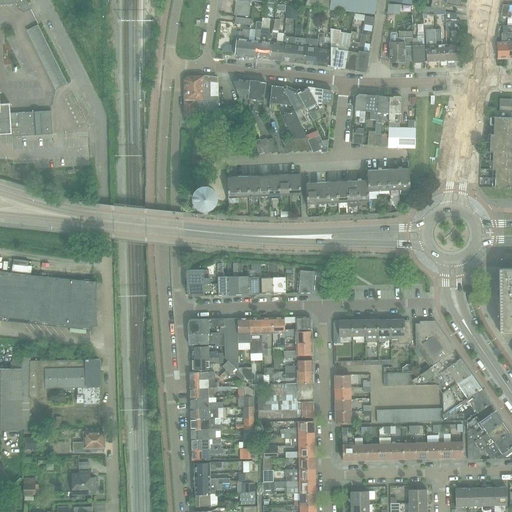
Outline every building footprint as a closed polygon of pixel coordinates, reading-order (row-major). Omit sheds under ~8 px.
[(0,0),(0,134),(11,134),(11,137),(53,134),(51,111),(11,113),(11,103),(1,104),(0,90),(0,89),(0,4),(18,3),(23,13),(30,10),(25,0),(0,0)] [(235,0),(234,15),(248,17),(251,1),(261,2),(261,0),(235,0)] [(307,0),(305,7),(333,10),(334,0),(307,0)] [(461,0),(432,0),(431,7),(434,8),(445,9),(453,11),(454,5),(460,6),(461,0)] [(503,5),(501,17),(508,18),(509,10),(509,5),(503,5)] [(431,7),(422,7),(423,17),(426,17),(426,14),(435,14),(434,8),(431,7)] [(330,11),(317,10),(316,17),(330,18),(330,11)] [(456,13),(445,11),(445,14),(445,20),(456,19),(456,13)] [(374,18),(365,17),(364,25),(373,26),(374,18)] [(260,35),(257,58),(269,59),(272,33),(273,33),(275,19),(270,19),(269,29),(261,28),(261,30),(261,35),(260,35)] [(272,33),(269,59),(280,61),(282,44),(283,44),(284,36),(284,34),(278,33),(280,20),(275,19),(273,33),(272,33)] [(302,25),(297,24),(295,37),(292,62),(303,63),(306,39),(300,38),(302,25)] [(67,84),(39,26),(27,32),(56,89),(67,84)] [(508,58),(507,33),(507,26),(503,26),(503,33),(501,33),(502,42),(497,42),(497,58),(508,58)] [(249,30),(243,29),(242,31),(238,31),(237,38),(233,38),(232,47),(236,47),(235,55),(246,57),(248,39),(249,30)] [(261,30),(256,29),(254,40),(248,39),(246,57),(257,58),(260,35),(261,35),(261,30)] [(330,29),(330,37),(330,49),(330,67),(344,69),(350,34),(341,32),(341,30),(330,29)] [(442,45),(441,29),(435,29),(435,30),(437,61),(447,61),(446,45),(446,44),(442,45)] [(437,61),(435,30),(430,30),(431,45),(426,45),(426,52),(426,62),(437,61)] [(457,31),(451,31),(452,45),(446,45),(447,61),(458,60),(457,31)] [(356,33),(351,32),(350,34),(344,69),(355,71),(358,52),(360,43),(355,42),(356,33)] [(390,34),(390,62),(413,62),(412,46),(412,37),(398,37),(398,34),(396,32),(392,32),(390,34)] [(424,38),(424,32),(417,32),(417,38),(418,46),(412,46),(413,62),(425,62),(424,38)] [(324,34),(318,33),(318,40),(315,65),(327,66),(328,49),(330,49),(330,37),(324,37),(324,34)] [(361,34),(360,43),(358,52),(355,71),(366,72),(370,48),(368,48),(367,52),(364,51),(366,35),(361,34)] [(295,37),(284,36),(283,44),(282,44),(280,61),(292,62),(295,37)] [(318,40),(306,39),(303,63),(304,63),(304,64),(315,65),(318,40)] [(204,76),(202,76),(188,76),(184,80),(184,117),(192,116),(218,110),(218,96),(210,97),(210,82),(217,83),(218,77),(204,76)] [(250,81),(232,79),(235,88),(239,98),(245,98),(244,104),(249,104),(250,99),(248,98),(250,81)] [(260,82),(250,81),(248,98),(250,99),(249,104),(253,104),(252,111),(257,111),(259,103),(264,103),(266,82),(260,82)] [(283,86),(271,85),(269,109),(275,110),(276,103),(291,105),(283,86)] [(283,86),(291,105),(294,111),(301,126),(307,123),(300,109),(305,106),(296,91),(287,87),(286,86),(283,86)] [(317,103),(308,87),(300,91),(299,89),(296,91),(305,106),(313,121),(319,117),(315,112),(320,110),(317,103)] [(323,89),(308,87),(317,103),(321,104),(323,89)] [(331,91),(323,89),(321,104),(322,104),(327,104),(327,112),(324,112),(326,117),(327,119),(330,120),(333,93),(331,91)] [(359,94),(356,96),(355,110),(360,111),(359,122),(364,123),(365,111),(366,111),(367,95),(359,94)] [(379,96),(367,95),(366,111),(370,112),(370,119),(376,120),(377,120),(379,96)] [(389,97),(379,96),(377,120),(376,120),(376,122),(382,123),(382,120),(388,121),(389,97)] [(388,138),(388,147),(388,148),(408,148),(415,148),(415,128),(400,128),(400,97),(389,97),(388,121),(388,138)] [(301,126),(294,111),(283,115),(293,139),(294,139),(301,139),(307,139),(304,133),(301,126)] [(494,118),(494,126),(511,126),(511,117),(494,117),(492,117),(494,118)] [(511,126),(494,126),(494,134),(511,135),(511,126)] [(363,134),(353,133),(352,143),(362,144),(363,134)] [(382,134),(375,134),(374,145),(388,147),(388,138),(382,137),(382,134)] [(490,135),(490,143),(510,144),(511,136),(511,135),(494,134),(488,134),(488,135),(490,135)] [(324,148),(321,141),(318,136),(308,140),(312,150),(313,153),(321,149),(324,148)] [(266,138),(260,140),(264,153),(265,154),(271,152),(267,140),(266,138)] [(273,138),(267,140),(271,152),(272,154),(277,152),(273,138)] [(259,155),(264,153),(260,140),(260,139),(254,141),(259,155)] [(293,151),(287,139),(281,139),(287,153),(293,151)] [(294,139),(293,139),(287,139),(293,151),(294,153),(299,151),(294,139)] [(306,150),(301,139),(294,139),(299,151),(300,153),(306,150)] [(308,140),(307,139),(301,139),(306,150),(306,153),(312,150),(308,140)] [(511,144),(510,144),(490,143),(490,152),(510,152),(510,144),(511,144)] [(493,153),(492,161),(511,161),(511,152),(510,152),(490,152),(487,152),(487,153),(493,153)] [(511,161),(492,161),(492,170),(511,169),(511,161)] [(410,180),(409,168),(398,169),(399,190),(410,190),(410,180)] [(389,191),(388,169),(378,170),(379,191),(389,191)] [(399,190),(398,169),(388,169),(389,191),(399,190)] [(495,170),(495,178),(511,178),(511,169),(492,170),(490,170),(495,170)] [(379,191),(378,170),(367,170),(368,180),(368,192),(369,192),(379,191)] [(280,196),(279,174),(268,175),(269,196),(280,196)] [(290,195),(289,174),(279,174),(280,196),(290,195)] [(300,195),(299,174),(289,174),(290,195),(300,195)] [(259,197),(258,175),(248,176),(249,197),(259,197)] [(269,196),(268,175),(258,175),(259,197),(269,196)] [(238,198),(237,176),(227,177),(228,198),(238,198)] [(249,197),(248,176),(237,176),(238,198),(249,197)] [(511,178),(495,178),(494,187),(511,187),(511,178)] [(368,192),(368,180),(357,181),(359,202),(369,202),(369,192),(368,192)] [(348,202),(347,181),(337,182),(338,203),(348,202)] [(359,202),(357,181),(347,181),(348,202),(359,202)] [(328,203),(327,182),(316,183),(318,204),(328,203)] [(338,203),(337,182),(327,182),(328,203),(338,203)] [(318,204),(316,183),(306,183),(307,204),(318,204)] [(215,198),(215,197),(215,196),(214,195),(214,194),(214,193),(213,192),(213,191),(212,190),(211,189),(210,188),(209,188),(207,187),(206,187),(204,187),(202,187),(201,187),(200,188),(198,188),(198,189),(197,190),(196,190),(195,192),(195,193),(194,193),(194,194),(194,195),(194,196),(194,197),(194,198),(194,199),(194,200),(195,202),(196,203),(196,204),(197,204),(198,205),(200,206),(202,207),(203,207),(204,207),(205,207),(206,207),(208,207),(209,206),(210,205),(211,205),(212,204),(213,203),(213,202),(214,201),(214,200),(214,199),(215,198)] [(20,266),(39,267),(39,261),(33,261),(33,256),(21,255),(20,266)] [(218,263),(218,278),(218,283),(218,295),(229,295),(228,276),(223,277),(223,273),(222,263),(218,263)] [(239,295),(238,264),(233,264),(233,276),(228,276),(229,295),(239,295)] [(243,264),(238,264),(239,295),(249,294),(249,277),(249,276),(243,276),(243,264)] [(511,331),(511,268),(498,268),(499,332),(511,331)] [(209,278),(209,270),(203,270),(187,270),(187,284),(218,283),(218,278),(209,278)] [(299,270),(299,276),(297,293),(311,293),(314,290),(316,272),(299,270)] [(97,282),(0,271),(0,319),(92,330),(92,326),(97,326),(96,300),(95,300),(97,282)] [(256,277),(249,277),(249,294),(259,294),(259,273),(256,273),(256,277)] [(274,294),(273,277),(261,277),(261,294),(274,294)] [(285,277),(273,277),(274,294),(285,293),(285,277)] [(218,295),(218,283),(187,284),(187,294),(189,296),(204,295),(218,295)] [(273,334),(272,317),(260,318),(261,349),(262,349),(262,355),(268,355),(268,345),(267,334),(273,334)] [(285,329),(284,317),(272,317),(273,334),(279,334),(279,338),(280,344),(278,344),(278,348),(284,348),(285,348),(285,344),(285,337),(285,329)] [(309,317),(291,317),(284,317),(285,329),(296,329),(299,329),(302,329),(312,329),(312,319),(309,317)] [(238,335),(237,318),(190,319),(188,322),(188,333),(209,333),(209,326),(220,326),(220,333),(224,333),(225,346),(225,358),(228,361),(236,368),(238,370),(238,368),(238,339),(238,335)] [(250,339),(249,318),(237,318),(238,335),(238,339),(245,339),(246,349),(251,349),(250,339)] [(261,349),(260,318),(249,318),(250,339),(257,339),(257,349),(261,349)] [(378,340),(378,319),(365,320),(365,336),(365,340),(367,342),(377,341),(378,340)] [(378,319),(378,340),(379,342),(385,342),(386,340),(391,340),(391,319),(378,320),(378,319)] [(404,328),(404,319),(391,319),(391,340),(399,340),(399,343),(400,344),(411,344),(410,328),(404,328)] [(352,336),(352,320),(339,320),(339,322),(339,336),(340,336),(352,336)] [(365,336),(365,320),(352,320),(352,336),(365,336)] [(432,323),(420,323),(415,323),(415,333),(416,347),(430,367),(454,351),(436,326),(435,327),(432,323)] [(299,331),(299,329),(296,329),(285,329),(285,337),(296,336),(296,343),(312,343),(312,331),(302,331),(299,331)] [(220,333),(209,333),(188,333),(189,345),(192,345),(192,347),(208,346),(225,346),(224,333),(220,333)] [(312,355),(312,343),(296,343),(296,344),(285,344),(285,348),(284,348),(284,351),(284,358),(300,358),(300,355),(312,355)] [(208,346),(192,347),(192,359),(218,358),(219,363),(223,363),(223,353),(218,353),(218,352),(216,352),(216,350),(213,350),(213,352),(208,352),(208,346)] [(470,374),(459,359),(454,351),(430,367),(428,368),(412,379),(416,385),(436,385),(442,394),(470,374)] [(30,355),(21,355),(22,369),(21,399),(21,429),(29,429),(29,397),(46,396),(46,388),(77,387),(77,395),(77,403),(83,403),(83,404),(100,404),(99,359),(86,360),(86,359),(85,360),(30,361),(30,355)] [(218,358),(192,359),(193,370),(209,370),(209,365),(219,364),(219,363),(218,358)] [(313,371),(312,360),(302,360),(296,360),(296,366),(285,366),(285,372),(313,371)] [(236,368),(228,361),(222,367),(225,369),(225,370),(225,371),(229,375),(233,372),(236,368)] [(251,367),(238,368),(238,370),(238,371),(239,371),(245,377),(247,380),(251,379),(251,375),(251,369),(251,367)] [(0,368),(0,399),(21,399),(22,369),(0,368)] [(238,370),(236,368),(233,372),(241,380),(245,377),(239,371),(238,371),(238,370)] [(229,375),(225,371),(219,377),(225,380),(229,375)] [(313,383),(313,371),(285,372),(285,378),(296,377),(296,383),(313,383)] [(215,380),(215,372),(193,372),(190,372),(190,381),(215,380)] [(412,373),(406,373),(406,385),(416,385),(412,379),(412,373)] [(480,389),(470,374),(442,394),(442,408),(443,415),(480,389)] [(350,387),(350,375),(334,375),(335,387),(350,387)] [(297,390),(296,383),(264,385),(264,395),(258,395),(259,418),(297,417),(314,417),(313,402),(297,402),(297,396),(297,390)] [(231,391),(231,387),(219,387),(190,388),(190,398),(208,398),(214,398),(214,392),(231,391)] [(248,387),(246,387),(243,387),(237,387),(238,397),(243,397),(243,398),(253,397),(253,390),(248,387)] [(351,399),(350,387),(335,387),(335,399),(351,399)] [(490,403),(480,389),(443,415),(443,421),(465,421),(475,414),(490,403)] [(253,408),(253,397),(243,398),(244,406),(243,407),(243,408),(253,408)] [(208,403),(208,398),(190,398),(191,409),(223,408),(223,402),(208,403)] [(21,399),(0,399),(0,429),(5,429),(21,430),(21,429),(21,399)] [(351,411),(351,399),(335,399),(335,411),(351,411)] [(223,418),(223,408),(191,409),(191,419),(220,418),(223,418)] [(254,416),(253,408),(243,408),(243,418),(244,418),(247,418),(247,417),(254,416)] [(351,423),(351,411),(335,411),(335,424),(351,423)] [(476,416),(473,418),(471,420),(471,422),(467,425),(467,446),(500,423),(493,413),(480,421),(476,416)] [(254,430),(254,416),(247,417),(247,418),(244,418),(244,425),(236,425),(236,429),(244,429),(254,430)] [(39,424),(39,430),(69,429),(69,425),(63,425),(63,417),(56,417),(56,424),(39,424)] [(220,424),(220,418),(191,419),(191,429),(218,428),(222,428),(222,424),(220,424)] [(314,433),(314,421),(298,421),(298,429),(284,429),(277,430),(277,434),(285,434),(284,434),(314,433)] [(508,434),(500,423),(467,446),(468,448),(474,448),(480,448),(476,444),(481,440),(486,447),(494,442),(495,443),(508,434)] [(218,431),(218,428),(191,429),(192,440),(216,439),(216,431),(218,431)] [(254,430),(244,429),(244,439),(254,440),(254,430)] [(85,442),(73,442),(73,453),(85,453),(93,453),(95,453),(105,453),(105,446),(104,446),(104,439),(105,439),(105,435),(104,435),(104,432),(100,432),(100,430),(85,431),(85,432),(84,433),(85,442)] [(443,442),(443,432),(438,432),(438,442),(439,458),(451,458),(450,442),(443,442)] [(314,445),(314,433),(284,434),(285,434),(285,439),(292,439),(292,446),(298,445),(314,445)] [(511,451),(511,440),(508,434),(495,443),(494,442),(486,447),(483,448),(491,459),(502,459),(511,451)] [(221,449),(221,438),(216,439),(192,440),(192,450),(221,449)] [(244,439),(243,439),(243,449),(254,449),(254,440),(244,439)] [(439,458),(438,442),(426,443),(427,458),(439,458)] [(463,442),(450,442),(451,458),(463,457),(463,442)] [(403,459),(402,443),(390,444),(391,459),(403,459)] [(415,459),(414,443),(402,443),(403,459),(415,459)] [(427,458),(426,443),(414,443),(415,459),(427,458)] [(367,460),(366,444),(354,445),(355,460),(367,460)] [(379,460),(378,444),(366,444),(367,460),(379,460)] [(391,459),(390,444),(378,444),(379,460),(391,459)] [(315,457),(314,445),(298,445),(299,452),(285,453),(285,458),(292,457),(299,457),(315,457)] [(355,460),(354,445),(342,445),(343,461),(355,460)] [(221,454),(221,449),(192,450),(192,460),(210,460),(210,455),(221,454)] [(254,449),(243,449),(243,459),(254,459),(254,449)] [(315,469),(315,457),(299,457),(299,469),(315,469)] [(258,472),(258,461),(249,461),(249,472),(258,472)] [(222,462),(204,463),(194,463),(195,475),(210,474),(210,468),(222,468),(222,462)] [(315,481),(315,469),(299,469),(299,476),(286,476),(286,481),(315,481)] [(89,471),(83,471),(79,471),(79,474),(72,474),(73,491),(87,490),(87,493),(95,493),(94,477),(89,477),(89,471)] [(263,471),(263,482),(271,482),(273,482),(273,471),(263,471)] [(258,483),(258,473),(246,473),(246,483),(253,483),(258,483)] [(210,479),(210,474),(195,475),(195,485),(222,484),(230,483),(230,479),(210,479)] [(315,493),(315,481),(286,481),(287,494),(300,493),(315,493)] [(271,490),(271,482),(263,482),(263,490),(271,490)] [(253,484),(253,483),(246,483),(244,483),(244,493),(255,493),(254,484),(253,484)] [(35,494),(35,484),(24,484),(24,494),(35,494)] [(222,489),(222,484),(195,485),(195,495),(215,494),(215,489),(218,489),(222,489)] [(494,505),(493,487),(481,488),(481,506),(494,505)] [(507,505),(506,487),(493,487),(494,505),(507,505)] [(469,506),(468,488),(455,489),(455,506),(469,506)] [(481,506),(481,488),(468,488),(469,506),(481,506)] [(408,490),(409,503),(427,502),(426,489),(424,489),(408,490)] [(351,492),(351,504),(369,504),(368,491),(351,492)] [(217,505),(217,493),(215,494),(195,495),(196,506),(215,505),(217,505)] [(255,504),(255,493),(244,493),(241,493),(241,505),(255,504)] [(316,505),(315,493),(300,493),(300,505),(316,505)] [(426,511),(427,502),(409,503),(408,511),(426,511)]
